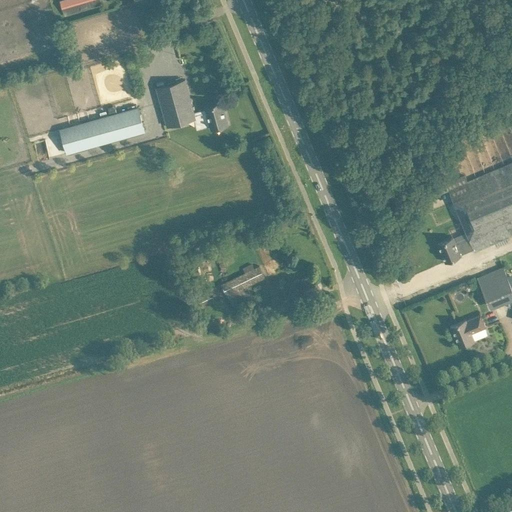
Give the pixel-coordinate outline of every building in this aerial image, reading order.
[(98,0),(59,0),(64,15),(100,5),(98,0)] [(89,23),(91,29),(107,24),(103,13),(84,19),(86,24),(89,23)] [(97,48),(100,56),(106,54),(103,46),(97,48)] [(167,125),(195,118),(196,117),(194,111),(185,79),(156,87),(167,125)] [(196,117),(195,118),(196,122),(208,119),(211,129),(228,124),(222,100),(204,105),(205,108),(194,111),(196,117)] [(138,107),(90,120),(96,144),(145,131),(138,107)] [(452,236),(439,242),(445,260),(460,254),(473,249),(474,250),(483,247),(494,242),(507,237),(511,234),(511,161),(467,181),(465,174),(446,182),(448,189),(469,238),(456,244),(452,236)] [(245,271),(221,283),(227,294),(238,289),(265,277),(259,265),(254,267),(252,263),(243,267),(245,271)] [(490,308),(511,298),(511,288),(503,267),(477,277),(490,308)] [(294,280),(301,297),(306,294),(305,292),(307,292),(321,286),(316,273),(302,278),(302,279),(300,280),(299,278),(294,280)] [(196,293),(201,306),(215,300),(209,287),(196,293)] [(297,298),(280,302),(282,310),(299,305),(297,298)] [(450,325),(459,346),(475,340),(472,332),(485,327),(480,314),(467,320),(466,319),(450,325)]
